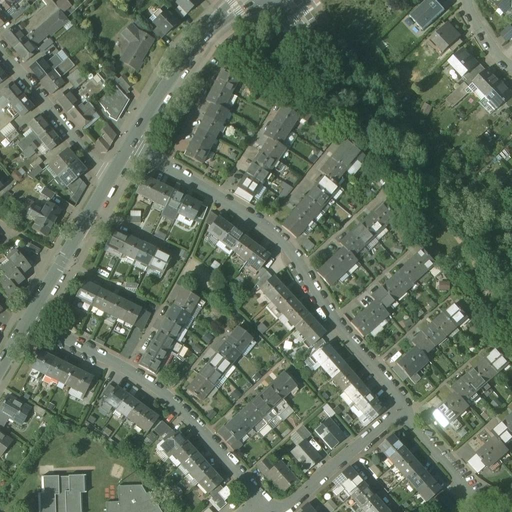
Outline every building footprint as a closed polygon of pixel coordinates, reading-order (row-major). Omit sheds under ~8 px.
[(41,0),(47,6),(26,23),(28,26),(23,31),(19,27),(16,29),(24,39),(28,37),(59,10),(50,0),(41,0)] [(176,0),(177,1),(176,3),(179,7),(186,14),(199,3),(195,0),(176,0)] [(428,0),(414,14),(418,19),(415,22),(423,31),(445,11),(436,2),(434,0),(428,0)] [(511,0),(491,0),(504,14),(511,6),(511,5),(511,3),(511,0)] [(16,11),(12,6),(3,13),(8,18),(10,16),(16,11)] [(186,14),(179,7),(175,11),(182,19),(186,14)] [(3,13),(0,9),(0,27),(9,20),(8,18),(3,13)] [(16,11),(10,16),(15,21),(22,15),(18,10),(16,11)] [(59,10),(28,37),(35,45),(66,19),(59,10)] [(163,14),(159,10),(153,16),(157,20),(153,24),(165,36),(177,24),(166,11),(163,14)] [(154,40),(139,31),(138,32),(132,25),(122,34),(127,39),(130,39),(134,43),(123,62),(138,71),(143,63),(141,62),(154,40)] [(448,25),(432,40),(438,46),(440,44),(446,50),(444,52),(444,53),(449,48),(459,39),(460,37),(448,25)] [(16,29),(14,27),(3,36),(13,49),(24,39),(16,29)] [(511,32),(510,31),(503,38),(507,42),(511,37),(511,32)] [(36,53),(24,39),(13,49),(24,62),(36,53)] [(459,39),(449,48),(453,53),(463,44),(459,39)] [(45,49),(54,44),(52,40),(42,44),(45,49)] [(470,57),(469,57),(466,54),(467,53),(464,50),(450,63),(459,72),(460,71),(465,76),(477,65),(470,57)] [(65,52),(57,59),(61,64),(67,58),(69,57),(65,52)] [(54,69),(52,72),(59,80),(74,67),(67,58),(61,64),(54,69)] [(57,59),(50,65),(54,69),(61,64),(57,59)] [(52,72),(41,60),(30,69),(41,81),(52,72)] [(465,76),(464,77),(467,81),(482,67),(478,63),(477,65),(465,76)] [(246,76),(224,65),(221,70),(222,71),(238,79),(243,82),(246,76)] [(467,81),(457,91),(462,96),(466,92),(474,85),(473,84),(486,71),(482,67),(467,81)] [(76,70),(65,79),(70,84),(81,75),(76,70)] [(492,75),(487,70),(486,71),(473,84),(474,85),(486,98),(488,96),(500,84),(501,83),(493,75),(492,75)] [(238,79),(222,71),(214,87),(230,95),(238,79)] [(59,80),(52,72),(41,81),(52,94),(63,85),(59,80)] [(81,75),(70,84),(74,90),(86,81),(81,75)] [(118,81),(113,75),(104,82),(111,90),(98,102),(109,116),(116,120),(125,102),(127,100),(124,97),(129,93),(127,90),(118,81)] [(132,86),(124,76),(118,81),(127,90),(132,86)] [(12,84),(0,94),(4,97),(12,106),(23,97),(12,84)] [(505,89),(500,84),(488,96),(498,107),(504,102),(505,103),(511,96),(511,95),(505,88),(505,89)] [(89,85),(76,96),(82,102),(85,99),(94,91),(89,85)] [(230,95),(214,87),(207,102),(212,105),(222,110),(230,95)] [(78,104),(68,91),(57,100),(68,114),(78,104)] [(462,96),(457,91),(446,101),(453,109),(469,94),(466,92),(462,96)] [(4,97),(0,100),(0,116),(12,106),(4,97)] [(23,97),(12,106),(19,115),(23,119),(34,110),(23,97)] [(78,104),(68,114),(79,127),(80,126),(83,129),(87,125),(85,122),(96,113),(85,99),(82,102),(78,104)] [(311,116),(287,101),(282,108),(297,118),(306,124),(311,116)] [(222,110),(212,105),(205,118),(220,125),(221,126),(225,120),(223,119),(227,112),(222,110)] [(0,116),(0,143),(5,140),(0,134),(0,130),(19,115),(12,106),(0,116)] [(282,108),(273,122),(288,132),(297,118),(282,108)] [(39,116),(28,126),(34,133),(18,147),(23,152),(39,138),(50,129),(39,116)] [(220,125),(205,118),(199,131),(213,138),(214,139),(217,134),(216,133),(220,125)] [(288,132),(273,122),(264,136),(269,140),(279,146),(288,132)] [(50,129),(39,138),(44,144),(50,151),(61,142),(50,129)] [(19,136),(15,131),(7,139),(10,143),(19,136)] [(213,138),(199,131),(192,144),(206,151),(208,152),(211,146),(210,145),(213,138)] [(106,135),(97,142),(98,142),(94,145),(101,154),(106,154),(110,146),(108,138),(106,135)] [(39,138),(23,152),(29,159),(36,153),(34,152),(44,144),(39,138)] [(279,146),(269,140),(261,152),(275,161),(277,162),(280,156),(279,155),(283,148),(279,146)] [(347,141),(331,159),(345,171),(350,164),(354,160),(360,153),(347,141)] [(206,151),(192,144),(185,157),(201,165),(205,158),(203,158),(206,151)] [(67,150),(49,166),(58,177),(77,161),(67,150)] [(275,161),(261,152),(254,164),(267,173),(269,174),(272,169),(273,168),(271,167),(275,161)] [(365,158),(360,153),(354,160),(359,164),(365,158)] [(39,158),(31,165),(34,170),(39,166),(43,163),(39,158)] [(331,159),(330,159),(331,160),(320,172),(325,176),(334,184),(339,177),(345,171),(331,159)] [(77,161),(58,177),(67,188),(78,178),(86,172),(77,161)] [(277,162),(275,161),(271,167),(273,168),(272,169),(279,173),(283,166),(277,162)] [(267,173),(254,164),(246,176),(259,185),(261,186),(265,180),(263,179),(267,173)] [(34,170),(27,177),(33,180),(43,172),(39,166),(34,170)] [(259,185),(246,176),(238,188),(253,198),(257,192),(255,191),(259,185)] [(325,176),(315,187),(328,198),(329,199),(334,193),(333,192),(337,187),(334,184),(325,176)] [(78,178),(67,188),(74,197),(82,183),(78,178)] [(159,186),(144,178),(135,195),(151,203),(159,186)] [(172,192),(159,186),(151,203),(158,206),(158,204),(164,207),(172,192)] [(328,198),(315,187),(306,199),(319,209),(320,210),(325,204),(324,203),(328,198)] [(55,195),(44,188),(40,195),(51,201),(55,195)] [(270,217),(284,201),(278,196),(284,190),(283,189),(263,211),(270,217)] [(185,199),(172,192),(164,207),(164,209),(169,211),(166,218),(173,222),(177,215),(185,199)] [(42,212),(33,206),(34,203),(27,199),(22,206),(40,217),(42,212)] [(200,206),(185,199),(177,215),(192,223),(194,218),(200,206)] [(319,209),(306,199),(297,210),(309,220),(311,221),(315,216),(314,215),(319,209)] [(61,212),(47,204),(42,212),(40,217),(54,225),(61,212)] [(394,216),(383,204),(372,215),(383,227),(384,228),(390,222),(389,221),(394,216)] [(40,217),(22,206),(17,214),(25,219),(27,216),(37,222),(40,217)] [(206,209),(200,206),(194,218),(202,222),(206,209)] [(309,220),(297,210),(287,221),(302,232),(307,226),(305,225),(309,220)] [(141,222),(141,212),(133,212),(132,222),(141,222)] [(210,213),(205,224),(209,226),(211,228),(217,219),(210,213)] [(383,227),(372,215),(361,224),(372,237),(373,238),(379,233),(378,232),(383,227)] [(54,225),(40,217),(37,222),(32,230),(46,238),(54,225)] [(229,228),(217,219),(211,228),(206,233),(212,237),(213,236),(219,241),(229,228)] [(302,232),(287,221),(282,227),(296,239),(302,232)] [(372,237),(361,224),(350,234),(362,246),(363,248),(368,243),(367,241),(372,237)] [(243,238),(229,228),(219,241),(218,242),(233,253),(243,238)] [(129,238),(114,230),(106,247),(121,255),(129,238)] [(362,246),(350,234),(340,244),(344,249),(352,257),(358,252),(357,251),(362,246)] [(142,244),(129,238),(121,255),(127,258),(128,257),(134,260),(142,244)] [(243,238),(233,253),(246,263),(257,248),(243,238)] [(308,239),(303,245),(310,252),(316,247),(308,239)] [(155,251),(142,244),(134,260),(134,261),(140,264),(141,263),(147,267),(155,251)] [(40,250),(31,245),(28,250),(38,256),(40,250)] [(269,257),(257,248),(246,263),(251,266),(252,265),(259,270),(269,257)] [(352,257),(344,249),(335,257),(347,270),(351,266),(352,266),(356,262),(352,257)] [(436,264),(424,250),(424,251),(415,258),(426,271),(427,273),(436,264)] [(16,251),(7,260),(24,279),(21,275),(30,267),(16,251)] [(147,267),(147,268),(162,275),(170,258),(155,251),(147,267)] [(334,257),(334,258),(325,266),(317,273),(329,287),(337,279),(338,280),(337,279),(342,274),(343,275),(347,271),(347,270),(335,257),(334,257)] [(426,271),(415,258),(404,268),(415,281),(416,282),(422,277),(421,276),(426,271)] [(24,279),(7,260),(6,260),(10,264),(0,272),(18,292),(18,291),(15,287),(24,279)] [(436,264),(427,273),(434,280),(443,272),(436,264)] [(415,281),(404,268),(393,278),(404,290),(405,292),(411,287),(410,286),(415,281)] [(267,271),(261,279),(266,284),(273,277),(267,271)] [(18,292),(0,272),(4,276),(0,279),(0,291),(7,299),(8,300),(18,292)] [(266,284),(260,290),(271,303),(285,290),(273,277),(266,284)] [(404,290),(393,278),(382,288),(393,300),(395,301),(400,296),(399,295),(404,290)] [(99,289),(84,282),(76,298),(91,306),(99,289)] [(393,300),(382,288),(372,297),(376,302),(384,311),(389,306),(388,305),(393,300)] [(112,296),(99,289),(91,306),(98,309),(99,308),(105,311),(112,296)] [(182,290),(173,307),(187,314),(188,315),(194,306),(198,299),(182,290)] [(285,290),(271,303),(283,316),(297,303),(285,290)] [(125,302),(112,296),(105,311),(104,312),(111,315),(112,314),(117,317),(125,302)] [(91,306),(76,298),(72,307),(83,312),(88,314),(91,306)] [(205,303),(198,299),(194,306),(201,310),(205,303)] [(141,310),(125,302),(117,317),(117,319),(124,323),(122,328),(130,332),(135,321),(141,310)] [(384,311),(376,302),(366,310),(378,324),(383,319),(388,315),(384,311)] [(297,303),(283,316),(295,328),(308,316),(297,303)] [(467,317),(456,304),(445,314),(456,327),(457,328),(462,323),(461,322),(467,317)] [(187,314),(173,307),(166,319),(179,328),(181,329),(185,322),(183,321),(187,314)] [(378,324),(366,310),(356,319),(368,332),(374,327),(374,328),(378,324)] [(87,314),(83,312),(77,323),(82,325),(87,314)] [(456,327),(445,314),(434,324),(445,336),(446,338),(452,333),(450,331),(456,327)] [(308,316),(295,328),(306,340),(307,341),(321,329),(308,316)] [(179,328),(166,319),(158,332),(172,340),(174,341),(178,334),(176,333),(179,328)] [(368,332),(356,319),(351,324),(363,338),(368,333),(368,332)] [(142,324),(135,321),(130,332),(136,335),(142,324)] [(257,328),(263,335),(268,329),(262,323),(257,328)] [(434,324),(423,334),(434,346),(435,347),(441,342),(440,341),(445,336),(434,324)] [(252,339),(238,328),(226,342),(238,353),(240,354),(252,339)] [(321,329),(307,341),(306,340),(303,344),(308,350),(325,334),(321,329)] [(172,340),(158,332),(152,344),(167,353),(171,346),(169,345),(172,340)] [(434,346),(423,334),(412,343),(416,348),(424,357),(430,352),(429,351),(434,346)] [(174,341),(172,340),(169,345),(171,346),(167,353),(176,358),(183,346),(179,344),(174,341)] [(238,353),(226,342),(217,354),(230,364),(231,365),(236,359),(234,358),(238,353)] [(167,353),(152,344),(143,360),(159,369),(167,353)] [(326,345),(311,359),(316,365),(318,363),(321,367),(335,355),(326,345)] [(416,348),(407,356),(418,369),(423,365),(424,365),(428,361),(424,357),(416,348)] [(508,363),(497,350),(486,360),(497,373),(498,374),(503,369),(502,368),(508,363)] [(53,360),(40,353),(28,377),(36,381),(40,373),(45,376),(46,375),(53,360)] [(230,364),(217,354),(208,364),(220,375),(222,376),(227,370),(226,369),(230,364)] [(346,368),(335,355),(321,367),(332,380),(346,368)] [(418,369),(407,356),(397,365),(408,378),(409,378),(414,374),(419,370),(418,369)] [(143,360),(142,359),(138,366),(155,376),(159,369),(143,360)] [(66,366),(53,360),(46,375),(52,378),(51,379),(58,382),(59,381),(66,366)] [(486,360),(475,370),(486,382),(487,384),(493,379),(491,378),(497,373),(486,360)] [(220,375),(208,364),(199,376),(213,387),(218,381),(216,380),(220,375)] [(408,378),(397,365),(392,370),(403,382),(408,378)] [(79,373),(66,366),(59,381),(65,384),(64,385),(71,389),(72,388),(79,373)] [(346,368),(332,380),(343,393),(357,381),(346,368)] [(475,370),(464,380),(475,392),(476,393),(481,388),(480,387),(486,382),(475,370)] [(92,379),(79,373),(72,388),(78,391),(77,392),(84,395),(86,392),(92,379)] [(296,387),(284,373),(270,386),(281,398),(282,400),(296,387)] [(213,387),(199,376),(187,390),(201,402),(213,387)] [(92,379),(86,392),(92,395),(98,382),(92,379)] [(475,392),(464,380),(453,389),(457,394),(465,403),(471,398),(470,397),(475,392)] [(357,381),(343,393),(355,405),(356,405),(369,393),(357,381)] [(115,391),(109,386),(102,396),(108,400),(115,391)] [(281,398),(270,386),(259,396),(270,408),(272,409),(277,404),(276,403),(281,398)] [(108,400),(102,408),(109,413),(112,408),(116,410),(117,409),(126,396),(116,389),(115,391),(108,400)] [(369,393),(356,405),(361,410),(360,411),(364,415),(377,403),(369,393)] [(465,403),(457,394),(448,402),(459,415),(464,411),(465,411),(469,407),(465,403)] [(126,396),(117,409),(122,413),(121,414),(126,418),(127,417),(137,404),(126,396)] [(270,408),(259,396),(249,406),(261,419),(267,414),(266,412),(270,408)] [(30,409),(8,397),(5,403),(4,402),(0,409),(0,412),(9,418),(15,421),(19,415),(25,418),(30,409)] [(282,400),(281,398),(276,403),(277,404),(272,409),(272,410),(278,417),(289,407),(282,400)] [(459,415),(448,402),(438,411),(445,419),(450,424),(455,419),(455,420),(456,419),(460,416),(459,415)] [(377,403),(364,415),(371,423),(384,411),(377,403)] [(147,411),(137,404),(127,417),(132,420),(132,422),(137,425),(137,424),(147,411)] [(335,415),(327,405),(322,409),(331,419),(335,415)] [(261,419),(249,406),(238,415),(251,429),(256,435),(267,425),(261,419)] [(278,417),(272,410),(272,409),(270,408),(266,412),(267,414),(261,419),(267,425),(271,430),(272,430),(272,429),(281,420),(283,422),(278,417)] [(147,411),(137,424),(143,428),(142,429),(147,433),(158,418),(147,411)] [(445,419),(438,411),(433,415),(440,423),(445,419)] [(9,418),(0,412),(0,425),(4,428),(9,418)] [(238,415),(225,428),(225,427),(224,428),(237,442),(238,441),(251,429),(238,415)] [(511,416),(503,424),(511,433),(511,416)] [(445,419),(440,423),(445,429),(450,424),(445,419)] [(462,427),(456,419),(455,420),(455,419),(450,424),(450,425),(457,433),(462,427)] [(344,438),(328,420),(315,431),(332,449),(344,438)] [(162,423),(154,431),(159,436),(167,427),(162,423)] [(511,438),(511,433),(503,424),(492,434),(496,438),(504,447),(510,442),(509,441),(511,438)] [(311,436),(302,426),(298,430),(307,440),(311,436)] [(167,427),(159,436),(163,440),(172,432),(167,427)] [(237,442),(224,428),(218,434),(223,440),(228,446),(234,452),(241,445),(238,441),(237,442)] [(151,432),(147,438),(154,443),(159,437),(151,432)] [(11,442),(0,433),(0,445),(6,449),(11,442)] [(178,434),(166,445),(163,441),(156,446),(156,449),(159,452),(161,452),(163,451),(169,458),(174,454),(186,443),(178,434)] [(392,436),(378,448),(384,454),(397,442),(392,436),(393,436),(392,436)] [(504,447),(496,438),(487,446),(499,460),(504,455),(508,452),(504,447)] [(321,460),(304,441),(291,453),(301,463),(308,471),(321,460)] [(384,454),(383,455),(384,455),(388,459),(389,458),(394,464),(393,465),(393,466),(394,465),(408,453),(407,453),(398,443),(398,442),(384,454)] [(186,443),(174,454),(178,459),(177,460),(181,464),(182,463),(195,452),(186,443)] [(499,460),(487,446),(477,455),(487,466),(489,468),(494,463),(495,464),(499,460)] [(378,448),(372,453),(372,454),(373,454),(378,460),(384,455),(383,455),(384,454),(378,448)] [(195,452),(182,463),(187,468),(186,470),(190,474),(191,473),(203,462),(195,452)] [(408,453),(394,465),(405,478),(419,466),(408,453)] [(487,466),(477,455),(468,463),(478,474),(487,466)] [(274,469),(266,460),(257,467),(270,481),(272,479),(271,479),(277,474),(273,469),(274,469)] [(203,462),(191,473),(195,478),(194,479),(198,483),(199,482),(211,472),(203,462)] [(296,481),(280,463),(274,469),(273,469),(277,474),(271,479),(272,479),(284,493),(296,481)] [(308,471),(301,463),(296,467),(303,475),(308,471)] [(382,474),(374,465),(369,469),(377,479),(382,474)] [(419,466),(405,478),(417,491),(431,479),(419,466)] [(349,467),(333,482),(338,488),(340,486),(355,473),(349,467)] [(211,472),(199,482),(204,488),(203,489),(207,494),(219,484),(221,482),(211,472)] [(355,473),(340,486),(341,487),(341,486),(344,490),(345,490),(346,490),(351,496),(364,484),(364,485),(355,474),(355,473)] [(68,476),(68,477),(58,477),(42,477),(42,494),(38,494),(38,511),(82,511),(82,493),(86,493),(85,476),(68,476)] [(431,479),(417,491),(421,495),(422,495),(427,501),(440,489),(431,479)] [(219,484),(207,494),(211,499),(218,494),(223,489),(219,484)] [(351,496),(350,497),(356,503),(362,510),(376,497),(375,497),(364,485),(365,485),(364,484),(351,496)] [(119,487),(119,503),(106,503),(106,511),(128,511),(153,499),(153,498),(149,500),(147,495),(150,494),(149,492),(147,494),(142,486),(119,487)] [(223,489),(218,494),(224,502),(232,495),(226,487),(223,489)] [(344,490),(339,495),(338,498),(343,503),(350,497),(351,496),(346,490),(345,490),(344,490)] [(442,491),(433,499),(438,504),(447,496),(442,491)] [(447,496),(438,504),(441,508),(451,500),(447,496)] [(362,510),(359,511),(362,510),(363,511),(385,511),(387,510),(376,498),(376,497),(362,510)] [(153,499),(128,511),(160,511),(157,506),(153,499)] [(324,504),(330,511),(332,511),(338,507),(331,499),(324,504)] [(451,500),(441,508),(444,511),(446,511),(455,505),(451,500)] [(356,503),(350,508),(353,511),(359,511),(362,510),(356,503)]
